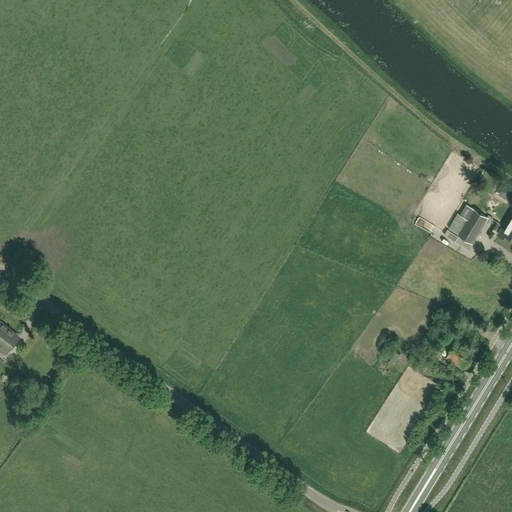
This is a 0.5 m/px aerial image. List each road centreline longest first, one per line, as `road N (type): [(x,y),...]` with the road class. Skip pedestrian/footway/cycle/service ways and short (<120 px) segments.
road 1 (residential): [(346,511),(0,270)]
road 2 (track): [(511,180),(458,148),(292,0)]
road 3 (primary): [(409,511),(511,344)]
